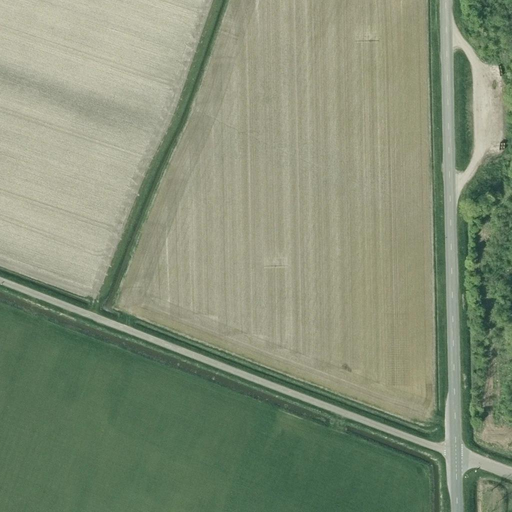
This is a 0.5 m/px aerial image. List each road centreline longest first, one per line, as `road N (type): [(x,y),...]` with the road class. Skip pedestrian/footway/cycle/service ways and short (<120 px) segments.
road 1 (unclassified): [(455,455),(0,280)]
road 2 (secondary): [(455,455),(444,0)]
